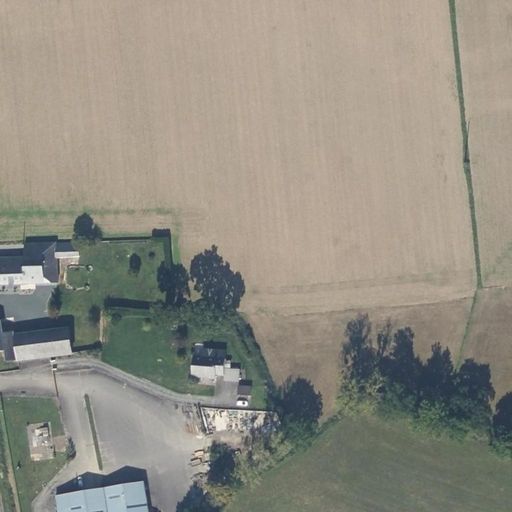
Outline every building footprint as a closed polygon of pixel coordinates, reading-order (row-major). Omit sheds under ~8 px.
[(25,258),(0,259),(0,284),(58,283),(57,258),(80,257),(79,242),(24,244),(25,258)] [(13,321),(2,323),(4,335),(15,333),(13,321)] [(2,323),(0,323),(0,352),(4,352),(7,361),(20,360),(16,336),(15,333),(4,335),(2,323)] [(56,331),(16,336),(20,360),(49,356),(71,354),(68,330),(56,331)] [(198,345),(198,353),(189,353),(189,374),(213,375),(213,371),(221,371),(221,354),(213,353),(213,346),(198,345)] [(221,346),(213,346),(213,353),(221,354),(221,346)] [(242,389),(228,387),(227,397),(241,398),(242,389)] [(50,428),(33,429),(34,458),(50,458),(50,428)] [(148,511),(144,484),(57,496),(59,511),(148,511)]
